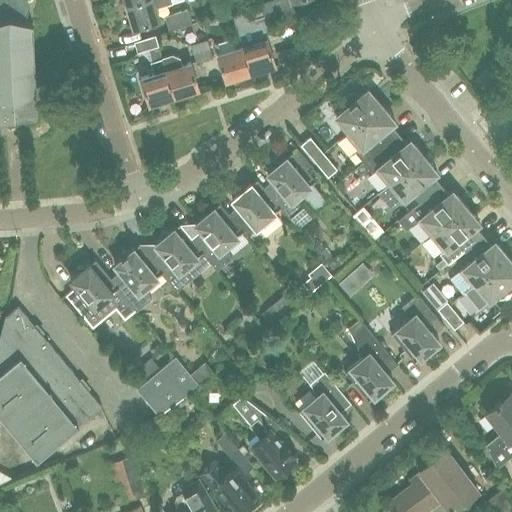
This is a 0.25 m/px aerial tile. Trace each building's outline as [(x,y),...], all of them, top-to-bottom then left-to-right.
[(24,20),(28,8),(29,6),(26,0),(0,0),(0,125),(37,121),(37,106),(31,91),(35,90),(35,87),(33,87),(33,74),(34,74),(34,71),(33,71),(32,58),(34,58),(33,55),(32,55),(31,42),(33,42),(33,39),(31,39),(31,26),(33,26),(32,22),(24,20)] [(159,18),(156,8),(172,3),(170,0),(135,0),(124,4),(132,27),(159,18)] [(270,0),(259,3),(264,15),(274,19),(295,13),(291,1),(293,0),(270,0)] [(191,24),(191,23),(187,10),(165,17),(169,31),(191,24)] [(242,46),(241,46),(250,73),(274,65),(265,38),(254,42),(247,17),(235,10),(231,12),(242,46)] [(171,55),(162,58),(156,35),(154,36),(172,97),(198,89),(190,62),(181,65),(179,58),(171,55)] [(172,97),(154,36),(133,42),(137,52),(148,49),(152,62),(150,62),(153,73),(140,78),(149,105),(172,97)] [(207,41),(198,44),(191,46),(194,53),(209,48),(207,41)] [(250,73),(241,46),(217,53),(226,81),(250,73)] [(196,62),(203,60),(212,57),(209,48),(194,53),(196,62)] [(381,104),(376,98),(372,101),(364,92),(358,96),(356,94),(352,94),(348,95),(344,97),(342,100),(340,104),(339,108),(341,110),(336,115),(349,131),(345,134),(381,104)] [(391,115),(381,104),(345,134),(358,149),(355,152),(363,162),(399,133),(387,119),(391,115)] [(388,185),(423,155),(414,144),(410,147),(399,133),(363,162),(372,172),(375,170),(388,185)] [(327,156),(310,136),(301,144),(317,164),(327,156)] [(275,160),(275,166),(267,172),(273,179),(264,187),(263,187),(280,207),(279,208),(289,220),(304,207),(303,206),(298,195),(316,180),(292,152),(281,161),(275,160)] [(418,202),(441,183),(429,169),(433,166),(423,155),(388,185),(401,201),(411,193),(418,202)] [(327,156),(317,164),(328,176),(337,169),(327,156)] [(264,187),(257,178),(246,187),(240,187),(240,193),(232,199),(238,206),(229,213),(228,214),(243,232),(242,232),(245,236),(279,208),(280,207),(263,187),(264,187)] [(466,206),(456,195),(453,198),(441,183),(418,202),(426,212),(416,220),(430,235),(466,206)] [(229,213),(219,202),(209,211),(203,211),(202,216),(195,223),(201,230),(191,238),(203,252),(203,253),(217,270),(234,256),(233,255),(228,244),(242,232),(243,232),(228,214),(229,213)] [(475,217),(466,206),(430,235),(451,261),(464,250),(483,234),(471,220),(475,217)] [(191,238),(179,223),(169,232),(163,231),(162,237),(155,243),(161,250),(151,258),(151,259),(163,272),(162,273),(177,291),(192,278),(191,277),(191,278),(186,267),(203,253),(203,252),(191,238)] [(483,234),(464,250),(471,260),(449,278),(462,294),(466,291),(467,292),(485,276),(508,257),(499,245),(495,248),(483,234)] [(123,251),(122,257),(115,264),(120,271),(111,278),(111,279),(118,288),(136,310),(136,311),(152,298),(151,297),(151,298),(145,287),(162,273),(163,272),(151,259),(151,258),(139,243),(128,252),(123,251)] [(511,281),(511,280),(511,269),(509,266),(511,264),(511,261),(508,257),(485,276),(467,292),(477,304),(481,304),(484,301),(485,302),(495,295),(497,297),(501,297),(505,296),(508,294),(511,291),(511,289),(511,281)] [(111,278),(95,259),(84,268),(78,267),(78,273),(70,279),(76,286),(66,295),(93,327),(116,308),(125,319),(136,310),(118,288),(111,279),(111,278)] [(361,284),(350,272),(338,283),(348,295),(361,284)] [(391,333),(415,361),(425,352),(431,353),(431,347),(439,341),(433,334),(444,325),(417,294),(402,306),(403,307),(409,318),(391,333)] [(447,301),(437,309),(454,329),(463,321),(447,301)] [(101,406),(18,306),(5,317),(0,335),(0,416),(36,460),(101,406)] [(271,325),(280,318),(270,307),(261,314),(271,325)] [(344,371),(368,400),(379,391),(385,392),(385,386),(393,380),(387,373),(397,364),(359,318),(348,328),(349,329),(362,357),(344,371)] [(186,369),(175,356),(137,389),(148,402),(186,369)] [(186,369),(148,402),(159,415),(200,385),(215,374),(205,362),(190,374),(186,369)] [(401,364),(397,379),(413,383),(417,368),(401,364)] [(298,410),(322,439),(332,430),(338,430),(338,425),(346,418),(340,411),(351,403),(325,371),(310,384),(310,385),(311,385),(317,394),(298,410)] [(268,407),(274,400),(257,385),(251,392),(268,407)] [(511,394),(509,390),(482,411),(500,433),(485,445),(496,467),(511,454),(511,394)] [(248,402),(241,397),(236,401),(233,404),(252,426),(258,434),(248,442),(274,474),(293,458),(292,457),(294,455),(282,441),(281,443),(273,433),(280,426),(248,402)] [(450,511),(477,491),(445,449),(418,469),(423,476),(388,502),(394,510),(392,511),(393,511),(423,511),(441,499),(450,511)] [(215,461),(201,473),(227,504),(231,500),(237,508),(255,493),(245,481),(249,478),(244,471),(251,466),(239,451),(231,457),(237,464),(225,474),(215,461)] [(134,455),(121,459),(134,499),(147,495),(134,455)] [(211,511),(216,509),(206,492),(199,480),(176,494),(175,496),(174,500),(174,502),(179,510),(178,511),(176,510),(172,511),(211,511)] [(511,511),(511,501),(505,487),(487,501),(492,511),(511,511)]
